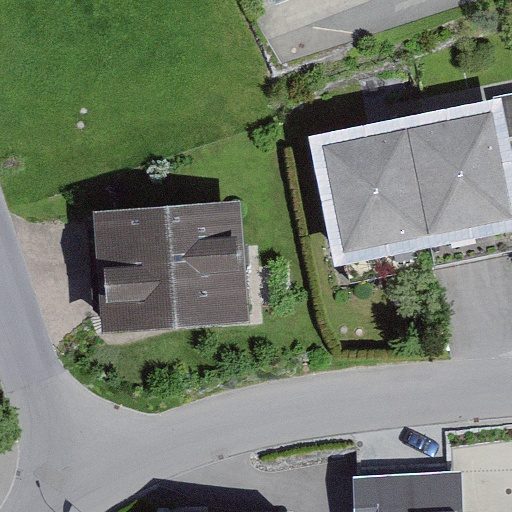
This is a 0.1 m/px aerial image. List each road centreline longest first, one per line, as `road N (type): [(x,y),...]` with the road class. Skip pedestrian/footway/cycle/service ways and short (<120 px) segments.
road 1 (residential): [(71,477),(210,432),(511,391)]
road 2 (residential): [(71,477),(0,283)]
